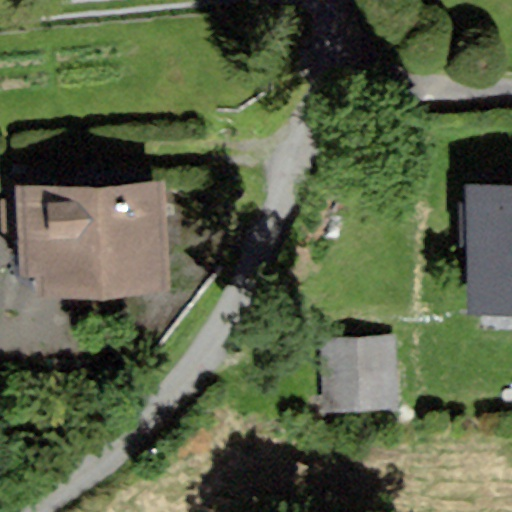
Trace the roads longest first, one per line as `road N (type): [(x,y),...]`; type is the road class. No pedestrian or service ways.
road 1 (residential): [(38,511),(202,357),(275,227),(326,81)]
road 2 (residential): [(326,81),(511,87)]
